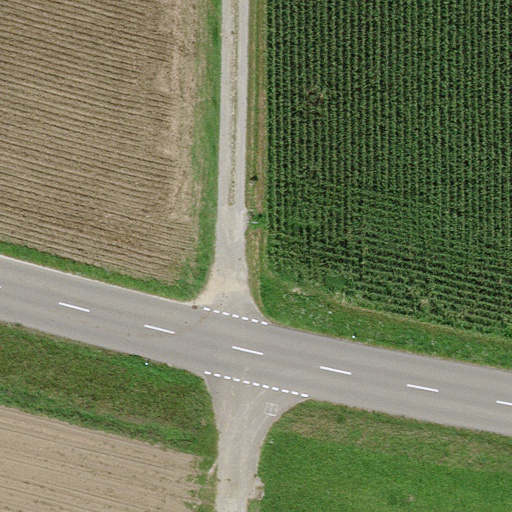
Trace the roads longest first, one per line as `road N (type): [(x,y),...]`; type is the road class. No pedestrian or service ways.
road 1 (tertiary): [(0,286),(235,350),(511,405)]
road 2 (track): [(234,511),(234,0)]
